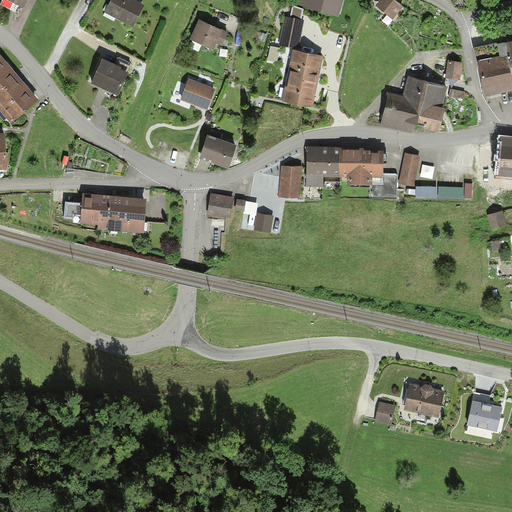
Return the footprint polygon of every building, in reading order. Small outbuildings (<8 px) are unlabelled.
[(27,0),(3,0),(1,5),(16,12),(20,5),(24,7),(27,0)] [(145,4),(137,0),(111,0),(105,11),(134,26),(145,4)] [(298,0),(297,4),(338,17),(343,0),(298,0)] [(396,0),(379,0),(375,6),(392,21),(405,7),(396,0)] [(279,42),(298,47),(304,20),(285,15),(279,42)] [(229,33),(200,20),(191,40),(214,50),(216,45),(222,48),(229,33)] [(511,42),(503,44),(475,51),(484,98),(511,92),(511,42)] [(280,47),(271,45),(268,60),(278,61),(280,47)] [(315,109),(326,57),(295,51),(284,103),(315,109)] [(116,65),(131,73),(135,63),(121,56),(116,65)] [(0,57),(0,110),(11,122),(37,99),(0,57)] [(104,59),(92,82),(119,95),(131,73),(116,65),(104,59)] [(463,63),(448,61),(445,79),(460,81),(463,63)] [(419,79),(409,77),(405,97),(390,94),(382,126),(413,133),(414,126),(417,126),(427,81),(419,79)] [(217,89),(189,78),(181,99),(204,108),(208,110),(217,89)] [(447,85),(427,81),(417,126),(439,131),(444,108),(442,107),(446,91),(447,85)] [(466,92),(451,89),(449,97),(464,100),(466,92)] [(222,132),(211,128),(209,134),(220,138),(222,132)] [(209,134),(208,134),(200,157),(229,167),(237,144),(220,138),(209,134)] [(511,140),(501,140),(496,196),(511,196),(511,140)] [(386,142),(341,143),(342,182),(386,182),(386,142)] [(341,143),(308,143),(309,183),(342,182),(341,143)] [(400,182),(415,185),(421,155),(406,152),(400,182)] [(436,166),(423,163),(420,176),(433,179),(436,166)] [(304,166),(283,165),(280,197),(301,199),(304,166)] [(466,184),(465,199),(472,199),(473,184),(466,184)] [(438,186),(417,186),(416,198),(438,198),(438,186)] [(463,187),(439,186),(439,199),(463,199),(463,187)] [(80,228),(112,231),(115,195),(83,193),(82,201),(80,218),(80,228)] [(211,193),(207,214),(230,218),(234,197),(211,193)] [(147,198),(115,195),(112,231),(144,233),(147,198)] [(80,218),(82,201),(66,200),(64,218),(80,218)] [(257,216),(259,202),(247,200),(245,211),(244,214),(257,216)] [(503,210),(487,214),(491,229),(507,225),(503,210)] [(271,231),(274,215),(258,213),(256,229),(271,231)] [(446,388),(409,381),(404,410),(441,416),(446,388)] [(491,395),(475,392),(468,424),(497,430),(499,420),(502,405),(490,403),(491,395)] [(397,404),(380,401),(377,420),(393,423),(397,404)]
